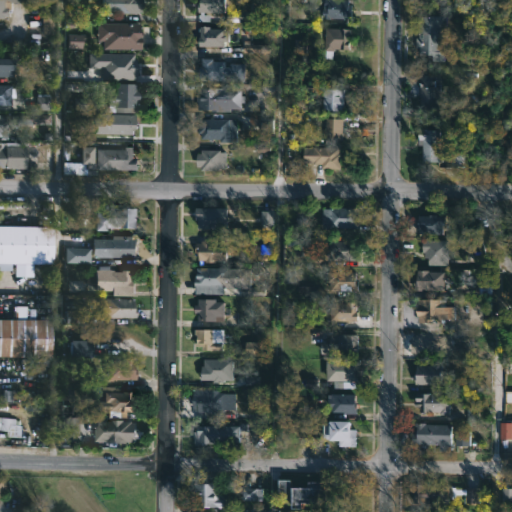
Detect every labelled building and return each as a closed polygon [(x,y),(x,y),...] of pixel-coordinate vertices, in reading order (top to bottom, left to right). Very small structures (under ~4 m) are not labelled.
[(0,0),(0,17),(5,18),(5,2),(24,3),(24,0),(0,0)] [(141,0),(141,13),(101,13),(101,0),(141,0)] [(226,0),(226,13),(204,13),(204,15),(210,15),(210,22),(199,21),(199,15),(201,15),(201,13),(199,13),(199,2),(201,2),(201,0),(226,0)] [(351,0),(349,19),(323,18),(323,9),(325,9),(325,0),(351,0)] [(53,15),(42,15),(42,34),(53,34),(53,15)] [(449,16),(449,53),(421,53),(421,46),(416,46),(416,37),(420,37),(420,32),(421,32),(421,16),(449,16)] [(141,26),(141,31),(142,31),(142,49),(104,48),(104,40),(98,40),(98,22),(141,23),(141,26)] [(211,27),(211,29),(226,29),(226,33),(230,33),(230,42),(226,42),(225,47),(200,46),(200,44),(198,44),(198,40),(200,40),(200,37),(201,37),(201,36),(199,35),(199,33),(201,33),(199,32),(199,28),(201,28),(201,27),(211,27)] [(352,41),(351,50),(335,49),(335,51),(334,51),(333,59),(326,58),(326,51),(325,51),(326,28),(351,29),(351,41),(352,41)] [(66,48),(81,49),(81,35),(66,34),(66,48)] [(306,52),(306,40),(294,40),(294,52),(306,52)] [(0,52),(11,53),(11,77),(0,77),(0,52)] [(87,69),(100,69),(100,79),(134,80),(135,54),(88,53),(87,69)] [(214,59),(214,61),(226,61),(226,67),(230,67),(230,64),(245,64),(245,81),(200,81),(200,66),(203,66),(203,58),(214,59)] [(439,74),(438,85),(443,85),(443,102),(434,102),(434,108),(421,107),(422,82),(423,82),(423,73),(439,74)] [(134,86),(133,113),(106,112),(107,99),(105,99),(106,91),(113,92),(113,83),(135,84),(134,86)] [(207,83),(207,89),(243,90),(243,109),(232,109),(232,112),(199,110),(199,102),(198,102),(198,83),(207,83)] [(0,85),(11,86),(10,106),(0,105),(0,85)] [(346,90),(345,111),(323,110),(324,88),(346,90)] [(35,110),(49,111),(49,95),(35,94),(35,110)] [(89,110),(89,97),(73,97),(73,109),(89,110)] [(135,115),(135,135),(116,137),(116,135),(108,135),(108,132),(101,132),(102,116),(107,117),(107,114),(135,115)] [(50,125),(11,124),(11,115),(50,115),(50,125)] [(215,118),(238,120),(238,143),(221,143),(222,140),(202,139),(202,134),(199,134),(200,119),(215,118)] [(344,139),(344,141),(325,140),(326,118),(345,119),(344,139)] [(256,131),(271,132),(271,119),(256,119),(256,131)] [(441,130),(440,162),(423,162),(423,145),(419,145),(419,130),(441,130)] [(14,147),(14,150),(25,150),(25,169),(0,168),(0,148),(5,148),(5,146),(14,147)] [(346,151),(346,169),(325,168),(325,164),(306,163),(307,146),(343,147),(343,151),(346,151)] [(134,147),(134,156),(138,156),(139,159),(139,170),(96,170),(96,176),(62,175),(62,163),(80,163),(80,147),(93,147),(93,163),(95,164),(95,149),(123,150),(123,147),(134,147)] [(222,150),(222,152),(227,152),(227,169),(222,169),(222,171),(202,171),(202,167),(198,167),(198,154),(202,154),(202,150),(222,150)] [(452,166),(463,166),(462,152),(451,152),(452,166)] [(106,204),(105,208),(138,209),(138,229),(106,228),(106,231),(94,231),(94,204),(106,204)] [(229,209),(228,219),(232,219),(232,221),(229,221),(229,229),(199,229),(200,221),(197,221),(197,208),(229,209)] [(331,229),(322,229),(322,208),(360,208),(360,229),(331,229)] [(273,226),(273,212),(260,211),(260,225),(273,226)] [(439,215),(439,217),(447,217),(447,228),(444,228),(444,235),(419,235),(418,225),(420,225),(420,217),(439,215)] [(50,264),(32,264),(32,277),(14,277),(14,263),(0,263),(0,226),(52,227),(52,264),(50,264)] [(134,240),(133,248),(135,248),(135,258),(91,257),(91,239),(134,240)] [(450,241),(449,266),(429,265),(429,259),(425,258),(425,253),(423,253),(423,240),(450,241)] [(212,242),(212,243),(225,243),(225,249),(228,249),(228,261),(206,263),(206,261),(200,261),(200,254),(196,254),(196,243),(202,243),(202,241),(212,242)] [(358,248),(358,249),(360,249),(360,261),(327,261),(327,241),(358,242),(358,248)] [(64,263),(88,263),(89,249),(64,248),(64,263)] [(252,270),(251,289),(226,288),(226,295),(197,294),(197,289),(195,288),(197,268),(252,270)] [(489,269),(489,273),(492,273),(492,292),(482,292),(482,288),(476,288),(476,269),(489,269)] [(133,270),(133,281),(136,281),(136,291),(107,291),(107,272),(133,270)] [(446,289),(445,291),(418,291),(419,271),(446,273),(446,289)] [(359,291),(331,291),(331,275),(358,276),(359,291)] [(133,299),(133,310),(136,310),(135,318),(106,318),(106,304),(103,304),(103,299),(133,299)] [(226,303),(226,322),(198,321),(199,314),(195,314),(195,305),(199,306),(199,299),(217,300),(217,302),(226,303)] [(442,300),(442,308),(457,308),(457,320),(434,320),(434,323),(420,323),(418,307),(420,307),(420,300),(442,300)] [(357,303),(358,322),(331,322),(331,304),(357,303)] [(51,320),(50,357),(0,356),(0,319),(13,320),(14,306),(25,306),(24,319),(51,320)] [(65,324),(83,323),(82,310),(64,311),(65,324)] [(214,330),(214,344),(222,344),(222,351),(202,351),(202,347),(195,347),(195,344),(197,344),(197,337),(195,337),(195,330),(214,330)] [(449,334),(449,345),(454,345),(454,355),(417,354),(417,339),(421,339),(421,333),(449,334)] [(355,336),(354,355),(322,354),(322,343),(332,343),(332,335),(355,336)] [(91,357),(69,357),(70,341),(91,341),(91,357)] [(262,343),(246,342),(245,355),(261,355),(262,343)] [(133,360),(133,370),(136,370),(136,380),(106,380),(106,360),(133,360)] [(233,360),(202,360),(202,381),(233,382),(233,360)] [(359,382),(328,382),(328,361),(359,361),(359,382)] [(440,385),(416,385),(417,374),(420,374),(420,365),(443,365),(443,385),(440,385)] [(212,389),(212,391),(220,391),(220,393),(237,395),(237,411),(220,411),(220,420),(206,419),(206,413),(198,412),(198,406),(194,406),(194,388),(212,389)] [(127,413),(127,419),(108,419),(108,413),(93,412),(93,401),(103,401),(103,393),(132,392),(132,413),(127,413)] [(452,392),(452,415),(442,415),(442,413),(421,413),(421,409),(417,409),(418,394),(440,394),(440,392),(452,392)] [(357,411),(357,415),(334,414),(334,395),(357,395),(357,411)] [(20,426),(19,438),(4,437),(5,431),(0,430),(0,417),(14,419),(14,421),(19,421),(18,426),(20,426)] [(78,442),(61,442),(61,418),(78,418),(78,442)] [(124,423),(137,424),(137,444),(95,442),(96,422),(112,422),(113,421),(124,421),(124,423)] [(511,422),(500,423),(500,439),(511,438),(511,422)] [(214,444),(195,444),(195,427),(229,427),(229,423),(251,423),(251,443),(214,444)] [(354,423),(354,430),(358,430),(358,447),(340,447),(340,442),(332,442),(332,439),(324,439),(324,423),(354,423)] [(453,426),(453,446),(413,445),(413,435),(416,435),(416,424),(453,426)] [(456,446),(471,446),(471,426),(457,425),(456,446)] [(291,497),(291,480),(279,480),(280,498),(291,497)] [(230,483),(231,491),(229,492),(228,499),(227,499),(228,505),(227,505),(227,506),(196,506),(196,504),(195,504),(195,496),(193,496),(193,489),(195,489),(195,484),(197,484),(197,483),(230,483)] [(323,483),(323,490),(329,490),(329,506),(295,506),(295,490),(311,490),(310,483),(323,483)] [(458,490),(467,491),(467,488),(480,489),(480,504),(464,504),(464,496),(458,496),(458,498),(454,498),(454,503),(415,502),(415,483),(438,483),(438,485),(455,486),(455,489),(458,489),(458,490)] [(328,503),(349,506),(352,488),(330,484),(328,503)] [(242,501),(262,501),(263,489),(243,488),(242,501)] [(501,507),(511,506),(511,488),(502,489),(501,507)]
